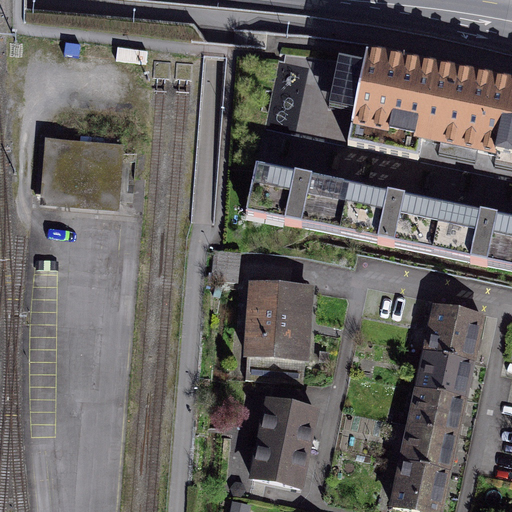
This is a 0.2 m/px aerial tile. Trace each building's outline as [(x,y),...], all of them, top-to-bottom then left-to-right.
[(511,95),(370,68),(354,136),(442,154),(511,167),(511,95)] [(41,141),(41,208),(122,209),(122,142),(41,141)] [(321,182),(262,170),(251,220),(511,274),(511,222),(507,222),(413,202),(321,182)] [(79,250),(115,253),(118,222),(82,219),(79,250)] [(308,297),(251,294),(246,383),(303,386),(308,297)] [(437,312),(429,350),(478,359),(485,321),(437,312)] [(429,350),(421,388),(470,397),(478,359),(429,350)] [(421,388),(414,426),(462,435),(470,397),(421,388)] [(272,405),(256,484),(295,492),(311,413),(272,405)] [(414,426),(406,464),(455,473),(458,456),(462,435),(414,426)] [(406,464),(398,502),(447,511),(455,473),(406,464)]
